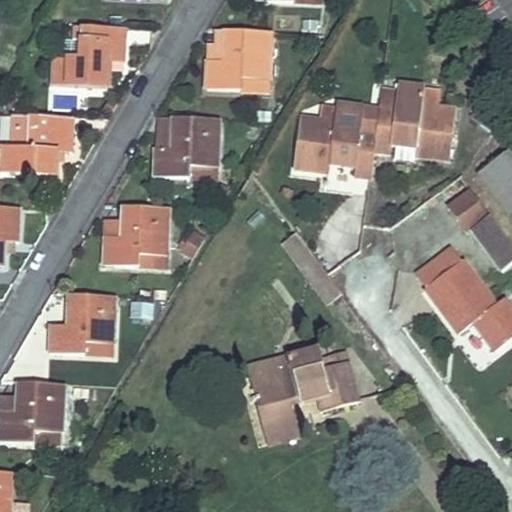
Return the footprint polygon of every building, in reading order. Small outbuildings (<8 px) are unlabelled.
[(125,66),(127,30),(74,28),(73,42),(81,42),(81,43),(80,62),(61,61),(55,61),(54,85),(107,89),(108,66),(125,66)] [(224,63),(225,34),(225,33),(216,32),(216,46),(208,46),(207,64),(224,65),(224,63)] [(271,82),(274,35),(225,33),(225,34),(224,63),(224,65),(207,64),(205,92),(243,94),(243,82),(243,81),(271,82)] [(80,62),(81,43),(81,42),(73,42),(62,41),(62,42),(61,61),(80,62)] [(271,94),(271,82),(243,81),(243,82),(243,94),(270,96),(271,94)] [(427,93),(427,91),(400,87),(399,97),(383,94),(380,110),(376,139),(376,154),(392,157),(393,148),(411,150),(412,143),(418,144),(417,151),(416,160),(451,165),(458,114),(440,112),(438,111),(436,123),(422,121),(427,93)] [(440,112),(442,95),(427,93),(422,121),(436,123),(438,111),(440,112)] [(376,139),(380,110),(338,106),(335,124),(301,120),(294,170),(329,175),(332,150),(359,154),(356,179),(372,182),(376,156),(376,154),(376,139)] [(275,124),(275,115),(273,115),(259,115),(258,124),(260,124),(275,125),(275,124)] [(1,145),(11,145),(10,117),(0,117),(1,145)] [(30,151),(31,118),(14,117),(13,150),(28,151),(30,151)] [(57,180),(58,154),(72,155),(73,119),(31,118),(30,151),(28,151),(13,150),(3,150),(3,152),(1,177),(57,180)] [(172,152),(175,121),(159,119),(159,122),(157,152),(172,152)] [(219,171),(221,122),(175,121),(172,152),(157,152),(155,181),(189,182),(190,169),(219,171)] [(511,155),(484,175),(511,215),(511,155)] [(492,217),(475,193),(451,210),(469,234),(474,231),(492,217)] [(169,261),(172,211),(124,209),(124,223),(124,225),(123,240),(105,240),(104,269),(140,270),(141,259),(169,261)] [(20,246),(21,211),(0,210),(0,269),(4,270),(6,246),(20,246)] [(511,243),(492,217),(474,231),(506,274),(511,269),(511,243)] [(123,240),(124,225),(124,223),(106,223),(105,240),(123,240)] [(292,256),(304,246),(288,225),(275,234),(292,256)] [(198,238),(179,239),(180,260),(199,259),(198,238)] [(334,286),(304,246),(292,256),(321,296),(334,286)] [(463,263),(453,250),(418,275),(427,288),(462,264),(463,263)] [(168,272),(169,261),(141,259),(140,270),(168,272)] [(495,307),(463,263),(462,264),(427,288),(461,334),(473,325),(495,354),(511,341),(511,310),(505,300),(495,307)] [(115,348),(117,299),(68,297),(68,327),(51,327),(49,356),(86,358),(86,347),(86,346),(115,348)] [(114,358),(115,348),(86,346),(86,347),(86,358),(114,359),(114,358)] [(359,402),(348,355),(322,362),(319,351),(295,358),(251,369),(256,389),(254,390),(266,433),(267,432),(292,426),(294,425),(290,409),(321,401),(324,411),(359,402)] [(63,435),(65,387),(18,385),(17,399),(17,400),(17,414),(2,414),(0,414),(0,419),(0,443),(33,445),(34,434),(35,434),(59,435),(63,435)] [(17,414),(17,400),(17,399),(1,398),(1,399),(0,414),(2,414),(17,414)] [(298,439),(294,425),(292,426),(267,432),(266,433),(269,447),(298,439)] [(62,446),(63,435),(59,435),(35,434),(34,434),(33,445),(62,446)] [(28,511),(29,505),(12,505),(14,475),(0,474),(0,511),(28,511)]
